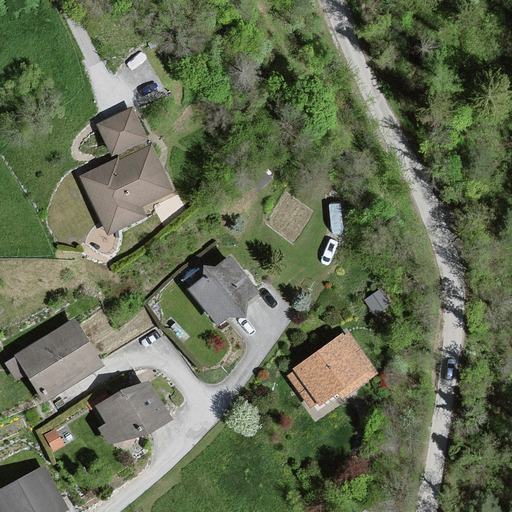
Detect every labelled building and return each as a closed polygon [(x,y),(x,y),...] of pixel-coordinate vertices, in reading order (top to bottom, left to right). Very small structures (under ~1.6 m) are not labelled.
[(121,162),(89,176),(113,230),(185,199),(144,107),(105,124),(121,162)] [(227,254),(186,289),(220,329),(261,294),(227,254)] [(74,318),(15,356),(45,403),(104,366),(74,318)] [(355,332),(290,378),(320,421),(385,375),(355,332)] [(124,394),(98,409),(119,443),(144,437),(173,421),(151,385),(124,394)] [(46,465),(0,489),(0,511),(68,511),(71,511),(46,465)]
